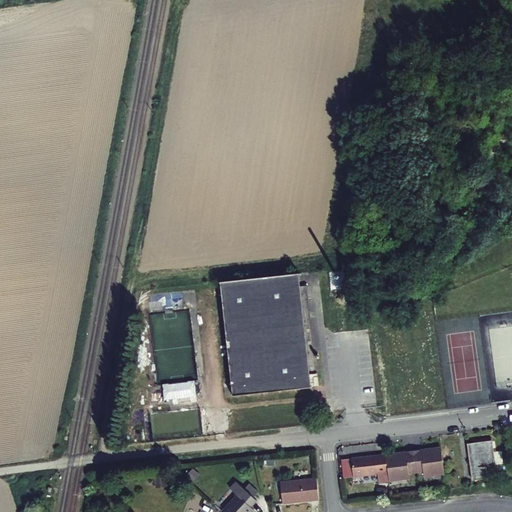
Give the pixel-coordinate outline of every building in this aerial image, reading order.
[(319,373),(308,285),(299,286),(298,274),(221,283),(235,397),(312,388),(311,374),(319,373)] [(511,457),(511,433),(489,437),(494,472),(508,470),(506,458),(511,457)] [(427,450),(422,456),(414,457),(416,471),(423,470),(424,475),(445,473),(442,448),(427,450)] [(408,458),(401,454),(386,456),(390,481),(410,478),(410,472),(416,471),(414,457),(408,458)] [(375,456),(351,460),(354,479),(378,475),(379,482),(390,481),(386,456),(375,457),(375,456)] [(320,499),(318,478),(282,482),(284,504),(320,499)] [(231,489),(238,495),(222,511),(252,511),(254,510),(251,507),(257,500),(237,483),(231,489)]
